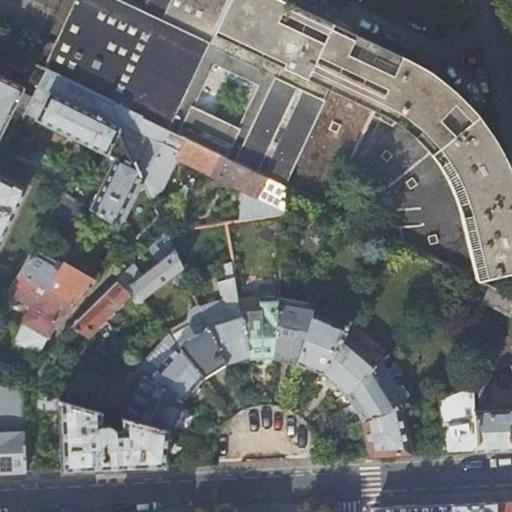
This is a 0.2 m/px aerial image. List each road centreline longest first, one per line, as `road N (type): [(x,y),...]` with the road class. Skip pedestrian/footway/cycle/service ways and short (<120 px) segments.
road 1 (residential): [(0,497),(344,483)]
road 2 (residential): [(511,476),(344,483)]
